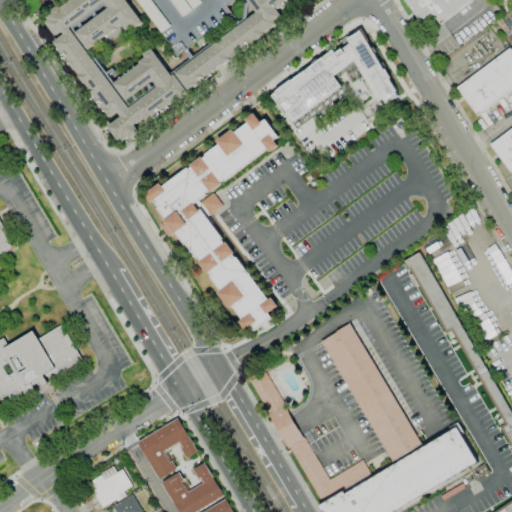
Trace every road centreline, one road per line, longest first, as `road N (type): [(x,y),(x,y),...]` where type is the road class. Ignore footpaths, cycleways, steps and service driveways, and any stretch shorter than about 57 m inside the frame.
road 1 (primary): [(219,366),(0,1)]
road 2 (residential): [(110,185),(356,0)]
road 3 (residential): [(511,232),(374,0)]
road 4 (residential): [(219,366),(0,509)]
road 5 (primary): [(0,87),(112,272)]
road 6 (primary): [(302,505),(219,366)]
road 7 (primary): [(183,389),(254,511)]
road 8 (primary): [(112,272),(183,389)]
